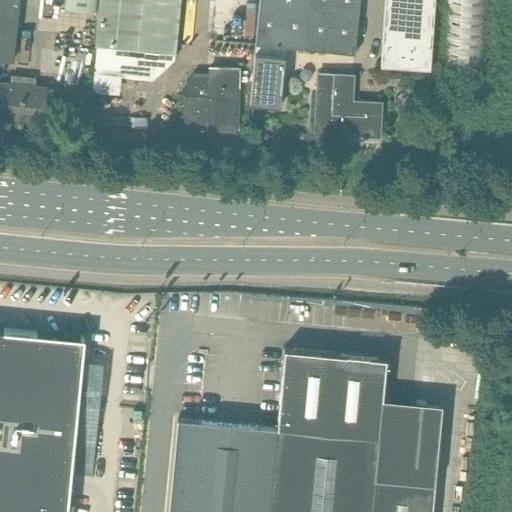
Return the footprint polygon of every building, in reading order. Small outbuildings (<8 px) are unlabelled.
[(0,0),(0,58),(4,59),(13,60),(19,0),(12,0),(0,0)] [(64,0),(64,7),(96,10),(96,0),(64,0)] [(98,0),(94,44),(135,48),(139,0),(98,0)] [(139,0),(135,48),(175,52),(180,0),(139,0)] [(259,0),(255,44),(305,49),(309,0),(259,0)] [(309,0),(305,49),(355,53),(359,0),(309,0)] [(384,0),(380,64),(429,67),(434,0),(384,0)] [(442,0),(439,63),(483,65),(486,0),(442,0)] [(255,51),(250,103),(280,106),(285,54),(255,51)] [(186,96),(185,128),(237,129),(239,68),(210,67),(209,96),(186,96)] [(318,73),(315,133),(379,136),(381,102),(352,100),(353,74),(318,73)] [(0,83),(0,115),(43,120),(46,88),(34,86),(34,78),(12,76),(11,84),(0,83)] [(0,328),(0,511),(66,511),(82,359),(84,336),(0,328)] [(278,427),(270,511),(431,511),(434,483),(375,477),(382,398),(386,355),(284,346),(284,348),(277,427),(278,427)] [(169,511),(270,511),(278,427),(277,427),(178,418),(169,511)]
